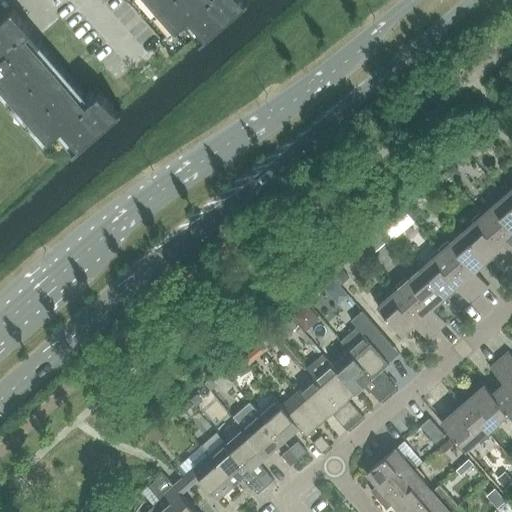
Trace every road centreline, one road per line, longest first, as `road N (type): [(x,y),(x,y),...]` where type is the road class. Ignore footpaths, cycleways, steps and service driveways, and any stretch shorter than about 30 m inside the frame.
road 1 (secondary): [(0,405),(472,0)]
road 2 (secondary): [(419,0),(320,82),(145,199),(0,327)]
road 3 (residential): [(334,468),(511,314)]
